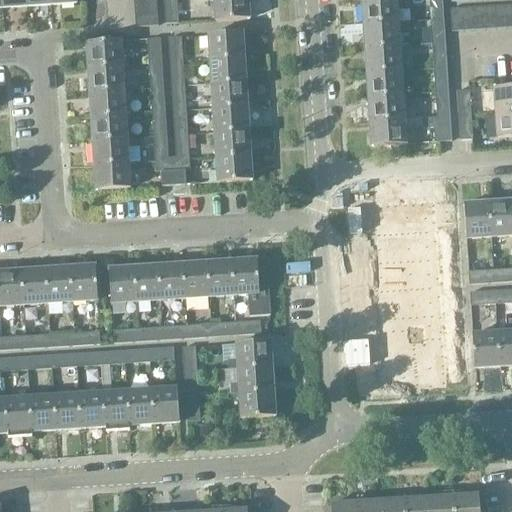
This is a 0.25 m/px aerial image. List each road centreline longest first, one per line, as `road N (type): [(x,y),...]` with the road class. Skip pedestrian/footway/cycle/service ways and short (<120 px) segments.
road 1 (residential): [(310,225),(83,237),(63,231),(53,207),(42,62),(27,51),(0,53)]
road 2 (residential): [(287,463),(0,481)]
road 3 (residential): [(332,435),(323,243),(310,225)]
road 4 (residential): [(321,172),(511,159)]
road 5 (residential): [(511,421),(332,435)]
road 6 (residential): [(321,172),(312,0)]
